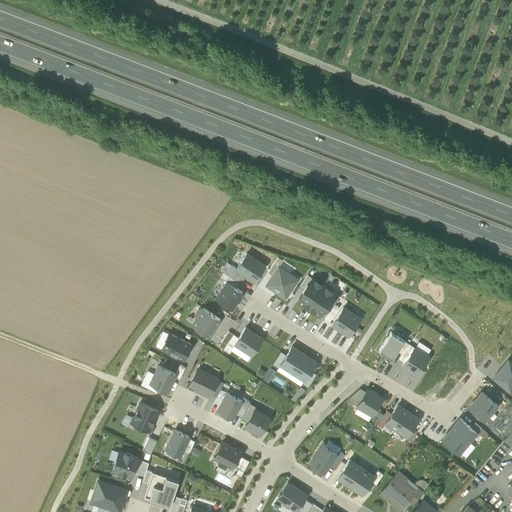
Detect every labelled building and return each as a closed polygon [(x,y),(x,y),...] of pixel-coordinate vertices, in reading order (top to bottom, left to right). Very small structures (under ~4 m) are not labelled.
[(264,266),(246,253),(236,268),(246,275),(254,280),(264,266)] [(267,272),(272,275),(278,266),(282,260),(277,257),(267,272)] [(236,268),(231,265),(225,274),(229,276),(239,283),(240,284),(246,275),(236,268)] [(298,279),(278,266),(272,275),(266,285),(285,298),(298,279)] [(224,273),(220,278),(225,281),(229,276),(224,273)] [(299,287),(305,290),(313,277),(308,274),(299,287)] [(229,276),(225,281),(228,283),(235,288),(239,283),(229,276)] [(297,301),(308,308),(324,285),(313,277),(305,290),(297,301)] [(220,295),(217,300),(230,309),(242,292),(235,288),(228,283),(224,289),(223,287),(218,293),(220,295)] [(325,306),(326,305),(335,292),(324,285),(308,308),(319,316),(325,306)] [(328,306),(331,308),(334,304),(340,295),(335,292),(326,305),(328,306)] [(339,307),(334,304),(331,308),(324,319),(329,322),(339,307)] [(342,307),(332,324),(348,335),(360,318),(342,307)] [(202,310),(200,309),(195,316),(197,317),(192,325),(209,336),(220,320),(203,308),(202,310)] [(262,339),(245,328),(238,338),(235,343),(251,354),(262,339)] [(155,346),(162,349),(165,342),(164,341),(168,333),(163,331),(155,346)] [(223,349),(233,334),(228,331),(218,346),(223,349)] [(392,359),(397,351),(403,341),(404,340),(391,332),(379,350),(392,359)] [(168,333),(164,341),(165,342),(162,349),(170,353),(170,354),(177,357),(177,356),(183,359),(190,344),(168,333)] [(235,343),(238,338),(233,334),(223,349),(228,353),(235,343)] [(408,344),(403,341),(397,351),(402,354),(408,344)] [(399,359),(404,362),(413,347),(408,344),(402,354),(399,359)] [(316,362),(291,346),(286,355),(280,364),(293,372),(304,380),(310,370),(316,362)] [(428,357),(413,347),(404,362),(402,365),(417,375),(428,357)] [(280,364),(286,355),(280,351),(272,364),(278,368),(280,364)] [(511,363),(508,360),(493,378),(510,392),(511,389),(511,363)] [(280,364),(278,368),(276,370),(289,378),(293,372),(280,364)] [(180,365),(175,374),(174,376),(180,379),(185,367),(180,365)] [(175,374),(159,366),(150,383),(167,391),(174,376),(175,374)] [(198,369),(190,385),(209,394),(209,393),(216,379),(217,378),(198,369)] [(310,370),(304,380),(302,384),(308,387),(316,374),(310,370)] [(304,380),(293,372),(289,378),(300,386),(302,384),(304,380)] [(224,382),(216,379),(209,393),(217,397),(224,382)] [(346,400),(356,406),(365,391),(360,388),(346,400)] [(365,391),(356,406),(372,415),(382,397),(377,394),(377,393),(370,389),(370,390),(366,388),(365,391)] [(497,389),(489,398),(497,405),(503,410),(511,401),(497,389)] [(489,398),(482,392),(469,407),(484,420),(497,405),(489,398)] [(241,401),(227,393),(217,410),(232,418),(234,414),(241,401)] [(243,398),(241,401),(234,414),(241,418),(249,403),(250,402),(243,398)] [(158,410),(141,402),(131,423),(148,431),(158,410)] [(241,418),(241,419),(247,422),(254,408),(255,409),(256,406),(249,403),(241,418)] [(418,418),(397,404),(391,413),(385,422),(406,436),(412,428),(418,418)] [(247,422),(245,426),(248,428),(248,429),(255,432),(260,434),(270,417),(255,409),(254,408),(247,422)] [(386,410),(377,424),(381,428),(385,422),(391,413),(386,410)] [(460,418),(442,439),(459,453),(476,432),(470,427),(460,418)] [(474,422),(470,427),(476,432),(484,438),(488,433),(474,422)] [(416,431),(412,428),(406,436),(405,437),(410,441),(416,431)] [(189,436),(175,430),(166,449),(179,456),(183,449),(188,438),(189,436)] [(510,446),(511,447),(511,430),(503,440),(510,446)] [(157,441),(149,437),(143,449),(151,453),(157,441)] [(194,441),(188,438),(183,449),(189,452),(194,441)] [(329,440),(325,446),(336,453),(338,450),(340,447),(329,440)] [(233,466),(239,455),(241,452),(222,441),(213,458),(218,460),(217,463),(225,467),(226,465),(232,468),(233,466)] [(325,446),(322,444),(310,464),(323,473),(328,465),(336,453),(325,446)] [(345,455),(338,450),(336,453),(328,465),(335,469),(338,466),(345,455)] [(137,458),(138,457),(131,455),(132,454),(125,452),(125,453),(119,451),(112,470),(118,472),(118,473),(125,475),(125,474),(131,476),(133,471),(137,458)] [(338,466),(343,469),(349,460),(353,454),(347,451),(345,455),(338,466)] [(249,461),(239,455),(233,466),(238,468),(235,474),(240,476),(249,461)] [(137,458),(133,471),(144,475),(146,469),(148,462),(137,458)] [(374,476),(349,460),(343,469),(337,477),(362,494),(371,480),(374,476)] [(152,471),(146,469),(144,475),(142,481),(148,482),(152,471)] [(377,470),(374,476),(371,480),(376,484),(382,474),(377,470)] [(178,480),(152,471),(148,482),(143,496),(170,505),(174,495),(178,480)] [(380,493),(399,508),(408,498),(412,492),(402,484),(407,479),(398,471),(380,493)] [(417,487),(407,479),(402,484),(412,492),(417,487)] [(126,490),(98,480),(91,502),(98,504),(116,510),(119,511),(126,490)] [(305,494),(287,482),(278,497),(283,501),(282,503),(288,507),(290,505),(296,509),(305,494)] [(408,498),(412,502),(422,490),(418,486),(417,487),(412,492),(408,498)] [(174,511),(180,497),(174,495),(170,505),(168,511),(174,511)] [(175,511),(182,511),(187,499),(181,497),(175,511)] [(306,511),(313,503),(306,499),(297,511),(306,511)] [(411,511),(431,511),(420,502),(411,511)] [(313,503),(306,511),(320,511),(322,510),(313,503)]
